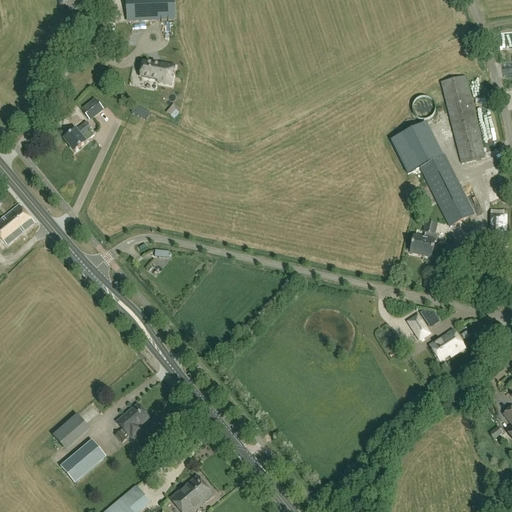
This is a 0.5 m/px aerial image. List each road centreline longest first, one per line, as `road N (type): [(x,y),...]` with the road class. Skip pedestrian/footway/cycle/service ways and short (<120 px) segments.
road 1 (unclassified): [(511,319),(155,238),(133,240),(90,272)]
road 2 (secondary): [(291,511),(90,272)]
road 3 (unclassified): [(511,142),(470,0)]
road 4 (secondary): [(90,272),(0,166)]
